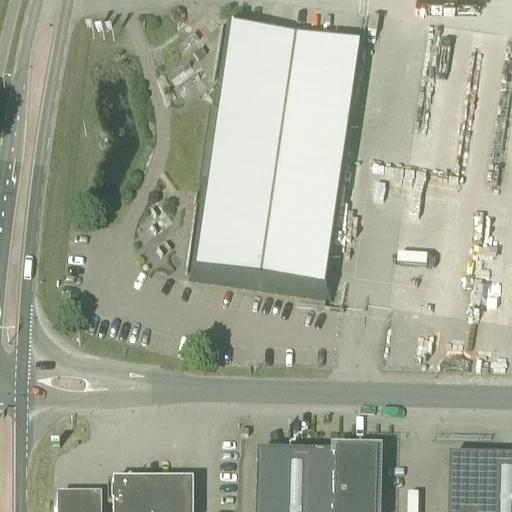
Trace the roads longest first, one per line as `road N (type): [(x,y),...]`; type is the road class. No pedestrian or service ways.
road 1 (tertiary): [(511,397),(3,382)]
road 2 (primary): [(3,382),(16,212),(51,0)]
road 3 (primary): [(0,511),(3,382)]
